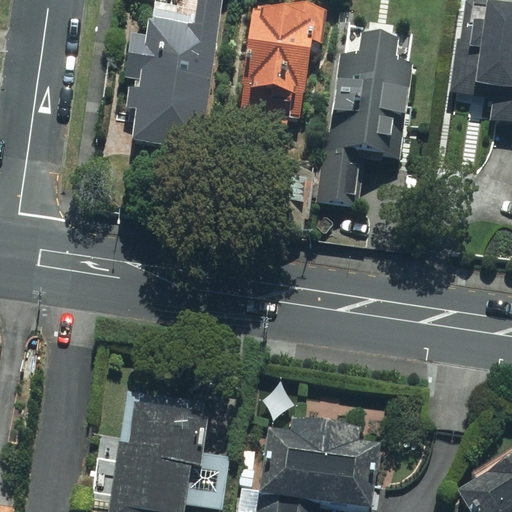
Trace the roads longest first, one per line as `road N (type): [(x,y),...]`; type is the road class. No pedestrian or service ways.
road 1 (secondary): [(14,253),(511,330)]
road 2 (residential): [(14,253),(51,0)]
road 3 (unknown): [(423,511),(446,456),(474,324)]
